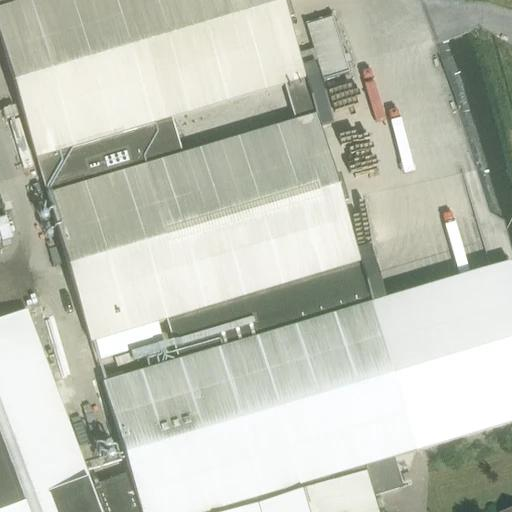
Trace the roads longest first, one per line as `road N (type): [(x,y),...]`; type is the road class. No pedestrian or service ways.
road 1 (unknown): [(401,35),(438,223)]
road 2 (track): [(511,21),(470,11),(392,38)]
